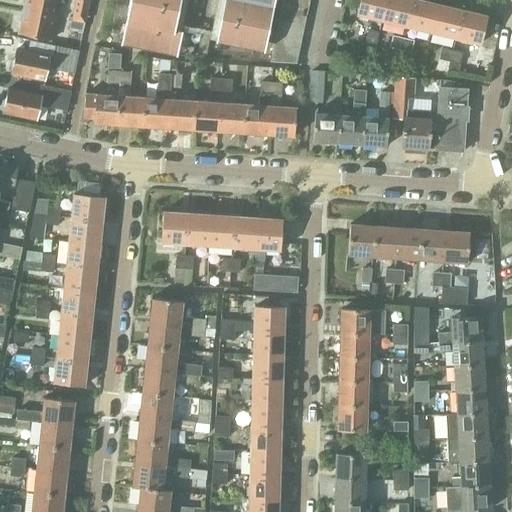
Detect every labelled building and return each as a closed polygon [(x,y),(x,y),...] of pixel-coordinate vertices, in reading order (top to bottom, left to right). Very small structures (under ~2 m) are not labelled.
[(29,0),(27,12),(57,18),(60,0),(29,0)] [(76,0),(73,21),(85,24),(90,0),(76,0)] [(131,0),(123,45),(177,56),(188,0),(131,0)] [(209,0),(199,53),(208,55),(219,0),(209,0)] [(275,0),(224,0),(216,42),(265,52),(275,0)] [(309,16),(312,5),(289,0),(285,0),(283,10),(309,16)] [(384,22),(388,0),(362,0),(359,16),(384,22)] [(408,28),(414,0),(388,0),(384,22),(408,28)] [(432,33),(439,6),(415,0),(414,0),(408,28),(432,33)] [(439,6),(432,33),(457,39),(463,11),(439,6)] [(309,16),(283,10),(281,22),(307,28),(309,16)] [(463,11),(457,39),(482,45),(488,18),(463,11)] [(57,18),(27,12),(22,35),(53,42),(57,18)] [(85,24),(73,21),(71,29),(83,32),(85,24)] [(278,34),(304,40),(307,28),(281,22),(278,34)] [(377,45),(380,33),(369,31),(367,42),(377,45)] [(302,52),(304,40),(278,34),(276,46),(302,52)] [(402,51),(405,39),(394,37),(391,49),(402,51)] [(405,39),(402,51),(412,54),(415,42),(405,39)] [(302,52),(276,46),(272,63),(299,65),(302,52)] [(75,75),(80,52),(57,47),(54,59),(18,51),(14,75),(46,82),(48,69),(75,75)] [(448,76),(451,63),(454,51),(443,48),(440,60),(439,60),(436,73),(448,76)] [(451,63),(461,65),(464,53),(454,51),(451,63)] [(110,54),(109,69),(121,70),(122,55),(110,54)] [(161,61),(160,72),(171,73),(172,62),(161,61)] [(115,84),(116,72),(109,72),(108,84),(115,84)] [(116,72),(115,84),(121,85),(120,97),(114,97),(113,125),(139,127),(140,98),(131,98),(132,73),(116,72)] [(323,103),(325,73),(313,72),(311,102),(323,103)] [(160,74),(158,100),(140,98),(139,127),(165,128),(167,100),(171,100),(172,88),(172,75),(173,75),(160,74)] [(182,89),(183,76),(172,75),(172,88),(182,89)] [(408,106),(410,78),(396,77),(394,105),(408,106)] [(219,92),(220,79),(211,79),(211,91),(219,92)] [(220,79),(219,92),(232,93),(233,80),(220,79)] [(269,135),(272,83),(261,82),(260,95),(260,106),(245,105),(243,133),(269,135)] [(272,83),(269,135),(296,136),(298,108),(282,107),(283,96),(283,84),(272,83)] [(68,112),(72,92),(45,86),(43,97),(11,90),(6,114),(38,121),(41,106),(68,112)] [(464,153),(469,91),(441,88),(436,150),(464,153)] [(356,116),(342,115),(340,144),(364,145),(366,116),(367,91),(357,91),(356,106),(356,116)] [(366,116),(364,145),(389,147),(391,118),(388,118),(391,94),(382,93),(380,117),(366,116)] [(113,125),(114,97),(88,95),(86,119),(96,119),(96,124),(113,125)] [(191,130),(193,102),(171,100),(167,100),(165,128),(191,130)] [(193,102),(191,130),(217,131),(219,103),(193,102)] [(243,133),(245,105),(219,103),(217,131),(243,133)] [(430,150),(432,119),(433,112),(408,110),(404,148),(430,150)] [(340,144),(342,115),(317,113),(315,142),(340,144)] [(0,192),(2,182),(16,185),(19,168),(0,163),(0,192)] [(21,180),(17,198),(22,199),(20,211),(30,213),(36,183),(21,180)] [(72,218),(102,222),(105,197),(74,194),(72,218)] [(22,199),(17,198),(12,197),(11,203),(0,200),(0,215),(2,215),(4,215),(5,214),(7,213),(9,211),(10,210),(10,209),(20,211),(22,199)] [(47,216),(61,217),(62,208),(48,207),(47,216)] [(186,246),(188,214),(164,213),(162,244),(186,246)] [(209,247),(211,216),(188,214),(186,246),(209,247)] [(60,227),(61,217),(47,216),(46,225),(60,227)] [(211,216),(209,247),(233,249),(235,217),(211,216)] [(235,217),(233,249),(256,251),(258,219),(235,217)] [(100,245),(102,222),(72,218),(69,242),(100,245)] [(258,219),(256,251),(281,252),(283,221),(258,219)] [(375,259),(377,227),(353,225),(350,257),(375,259)] [(398,260),(400,228),(377,227),(375,259),(398,260)] [(421,262),(423,230),(400,228),(398,260),(421,262)] [(445,263),(447,231),(423,230),(421,262),(445,263)] [(447,231),(445,263),(469,265),(471,233),(447,231)] [(67,265),(98,268),(100,245),(69,242),(67,265)] [(10,257),(13,246),(3,244),(1,255),(10,257)] [(13,246),(10,257),(21,259),(23,248),(13,246)] [(42,263),(56,264),(57,255),(43,254),(42,263)] [(184,270),(185,256),(176,255),(175,270),(176,270),(175,284),(183,284),(184,270)] [(185,256),(184,270),(183,284),(184,284),(184,285),(193,286),(194,271),(195,257),(185,256)] [(231,273),(232,259),(223,258),(222,273),(231,273)] [(232,259),(231,273),(241,274),(242,260),(232,259)] [(264,276),(265,261),(255,261),(254,275),(264,276)] [(56,264),(42,263),(41,272),(55,274),(56,264)] [(95,292),(98,268),(67,265),(64,289),(95,292)] [(372,283),(373,269),(363,268),(362,282),(372,283)] [(396,285),(397,270),(387,270),(386,284),(396,285)] [(397,270),(396,285),(404,285),(405,271),(397,270)] [(443,287),(444,274),(434,273),(433,287),(443,287)] [(492,277),(487,273),(481,279),(481,284),(485,284),(492,277)] [(452,274),(444,274),(443,287),(442,304),(467,305),(469,289),(451,288),(452,274)] [(0,291),(14,294),(17,281),(0,277),(0,291)] [(290,278),(289,293),(298,294),(299,278),(290,278)] [(95,292),(64,289),(62,312),(93,315),(95,292)] [(0,304),(11,306),(14,294),(0,291),(0,304)] [(151,325),(182,328),(185,304),(154,300),(151,325)] [(37,309),(51,311),(52,302),(38,301),(37,309)] [(256,332),(284,333),(285,308),(256,308),(256,332)] [(51,311),(37,309),(36,319),(50,321),(51,311)] [(342,335),(369,336),(370,311),(343,310),(342,335)] [(59,335),(90,339),(93,315),(62,312),(59,335)] [(440,344),(483,341),(482,333),(487,333),(486,313),(467,314),(467,318),(454,319),(455,334),(439,335),(440,344)] [(192,329),(206,331),(207,320),(193,319),(192,329)] [(221,331),(236,332),(237,321),(222,320),(221,331)] [(148,348),(179,351),(182,328),(151,325),(148,348)] [(394,336),(409,336),(409,326),(394,326),(394,336)] [(205,338),(206,331),(192,329),(191,337),(205,338)] [(236,341),(236,332),(221,331),(221,340),(236,341)] [(255,356),(283,357),(284,333),(256,332),(255,356)] [(88,362),(90,339),(59,335),(57,359),(88,362)] [(341,359),(368,360),(369,336),(342,335),(341,359)] [(417,345),(430,345),(430,335),(417,335),(417,345)] [(409,346),(409,336),(394,336),(394,346),(409,346)] [(456,367),(484,366),(483,341),(440,344),(441,352),(456,351),(456,367)] [(430,355),(430,345),(417,345),(417,355),(430,355)] [(32,356),(46,358),(47,349),(33,348),(32,356)] [(177,375),(187,376),(201,378),(202,367),(178,364),(179,351),(148,348),(146,371),(177,375)] [(46,358),(32,356),(31,366),(45,368),(46,358)] [(254,380),(283,381),(283,357),(255,356),(254,380)] [(88,362),(57,359),(54,383),(85,386),(88,362)] [(340,383),(368,383),(368,360),(341,359),(340,383)] [(458,392),(486,390),(484,366),(456,367),(458,392)] [(219,379),(234,380),(234,369),(219,368),(219,379)] [(144,395),(174,398),(177,375),(146,371),(144,395)] [(394,384),(408,384),(408,374),(394,374),(394,384)] [(200,386),(201,378),(187,376),(186,384),(200,386)] [(233,389),(234,380),(219,379),(218,388),(227,389),(233,389)] [(282,405),(283,381),(254,380),(254,404),(282,405)] [(416,391),(430,391),(430,382),(416,382),(416,391)] [(367,407),(368,383),(340,383),(340,406),(367,407)] [(408,393),(408,384),(394,384),(394,393),(408,393)] [(218,388),(217,402),(226,402),(227,389),(218,388)] [(458,392),(459,415),(487,414),(486,390),(458,392)] [(430,391),(416,391),(416,401),(430,401),(430,391)] [(0,413),(14,415),(17,398),(0,395),(0,413)] [(171,422),(174,398),(144,395),(141,418),(171,422)] [(43,414),(32,412),(31,423),(42,424),(73,427),(75,403),(44,400),(43,414)] [(212,401),(200,400),(198,423),(208,424),(210,425),(212,401)] [(282,405),(254,404),(253,428),(281,429),(282,405)] [(367,407),(340,406),(339,431),(366,432),(367,407)] [(17,422),(31,423),(32,412),(18,411),(17,421),(17,422)] [(446,415),(448,440),(488,438),(487,414),(459,415),(459,414),(446,415)] [(215,427),(231,427),(231,417),(216,416),(215,427)] [(0,426),(16,429),(17,422),(17,421),(0,418),(0,426)] [(198,423),(196,423),(196,424),(182,423),(171,422),(141,418),(139,442),(169,445),(170,430),(207,434),(208,424),(198,423)] [(30,431),(31,423),(17,422),(16,429),(30,431)] [(395,432),(409,432),(409,423),(395,423),(395,432)] [(40,447),(70,451),(73,427),(42,424),(40,447)] [(230,438),(231,427),(215,427),(215,437),(230,438)] [(281,429),(253,428),(253,452),(281,453),(281,429)] [(416,431),(416,441),(430,441),(430,431),(416,431)] [(462,463),(490,462),(488,438),(448,440),(449,463),(462,463)] [(430,441),(416,441),(416,451),(430,451),(430,441)] [(136,465),(166,468),(169,445),(139,442),(136,465)] [(37,471),(68,474),(70,451),(40,447),(37,471)] [(215,451),(215,461),(234,461),(234,452),(230,451),(215,451)] [(281,453),(253,452),(252,476),(280,477),(281,453)] [(338,480),(365,481),(366,456),(338,455),(338,480)] [(12,468),(26,470),(27,459),(13,458),(12,468)] [(177,469),(191,471),(192,461),(178,459),(177,469)] [(490,462),(462,463),(463,478),(454,479),(455,488),(463,487),(491,486),(490,462)] [(213,475),(228,475),(229,465),(214,464),(213,475)] [(164,491),(166,468),(136,465),(134,488),(142,489),(164,491)] [(25,478),(26,470),(12,468),(11,477),(25,478)] [(190,479),(191,471),(177,469),(177,478),(190,479)] [(65,497),(68,474),(37,471),(35,494),(65,497)] [(394,481),(409,481),(409,471),(394,471),(394,481)] [(228,485),(228,475),(213,475),(213,484),(228,485)] [(251,500),(279,500),(280,477),(252,476),(251,500)] [(337,504),(364,505),(365,481),(338,480),(337,504)] [(416,489),(430,490),(430,480),(416,480),(416,489)] [(409,491),(409,481),(394,481),(394,491),(409,491)] [(448,511),(461,511),(492,510),(491,486),(463,487),(455,488),(447,488),(448,511)] [(164,491),(142,489),(138,511),(169,511),(172,492),(164,491)] [(430,499),(430,490),(416,489),(416,499),(430,499)] [(32,511),(63,511),(65,497),(35,494),(32,511)] [(278,511),(279,500),(251,500),(250,511),(278,511)]
